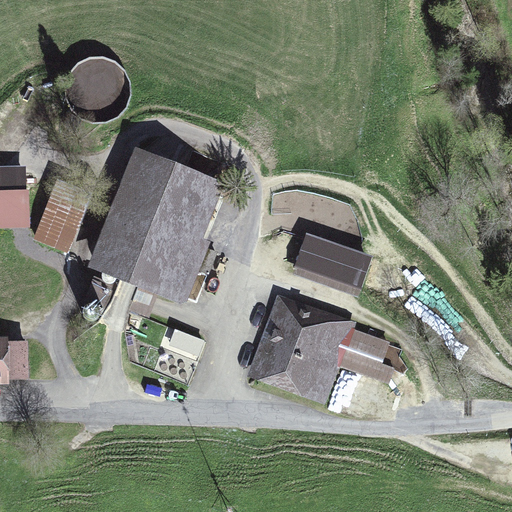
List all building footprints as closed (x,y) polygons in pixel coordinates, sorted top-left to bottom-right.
[(182,249),(204,191),(135,164),(93,271),(119,281),(109,308),(97,329),(119,338),(122,339),(128,315),(138,289),(179,304),(198,255),(182,249)] [(88,196),(60,185),(38,241),(66,252),(88,196)] [(29,197),(0,198),(0,231),(30,230),(29,197)] [(363,267),(306,245),(295,274),(352,296),(363,267)] [(399,358),(283,314),(260,376),(325,401),(336,372),(386,391),(399,358)] [(146,317),(135,365),(193,378),(203,330),(146,317)] [(0,379),(28,378),(27,343),(0,343),(0,379)] [(511,438),(495,439),(496,463),(502,462),(503,482),(511,481),(511,438)]
